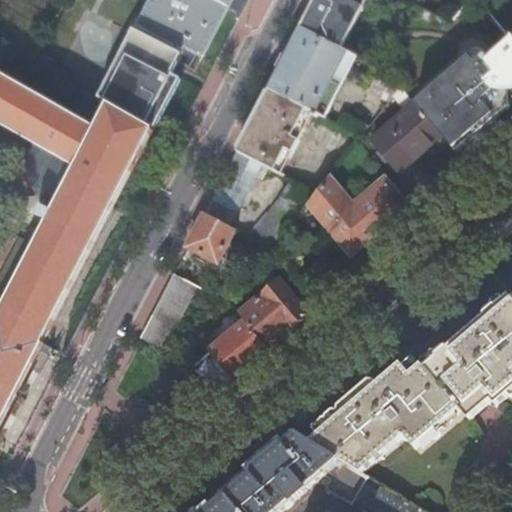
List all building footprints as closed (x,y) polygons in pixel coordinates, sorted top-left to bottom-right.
[(149,0),(134,30),(133,29),(97,99),(107,105),(153,131),(154,129),(181,79),(171,74),(174,68),(177,62),(196,72),(203,58),(229,8),(233,0),(149,0)] [(249,0),(233,0),(229,8),(242,15),(247,6),(249,0)] [(351,0),(316,0),(311,10),(302,28),(343,49),(364,8),(351,1),(351,0)] [(478,0),(485,8),(491,0),(478,0)] [(434,15),(425,11),(421,18),(430,23),(434,15)] [(389,103),(401,88),(386,71),(343,49),(302,28),(275,81),(270,90),(316,114),(327,119),(346,81),(389,103)] [(511,40),(493,58),(490,60),(488,57),(485,55),(482,54),(479,53),(476,53),(475,53),(474,53),(473,53),(472,54),(472,55),(471,56),(471,57),(471,58),(469,56),(414,104),(442,136),(456,152),(501,113),(511,105),(509,91),(511,90),(511,40)] [(0,429),(4,423),(44,344),(42,343),(54,321),(153,131),(107,105),(97,99),(88,94),(76,117),(0,73),(0,125),(34,144),(74,167),(0,311),(0,429)] [(283,176),(316,114),(270,90),(242,143),(238,152),(269,168),(283,176)] [(401,172),(442,136),(414,104),(373,140),(388,158),(401,172)] [(362,138),(370,127),(344,114),(338,126),(362,138)] [(41,200),(0,278),(0,311),(74,167),(34,144),(32,147),(30,152),(29,156),(28,160),(28,166),(28,172),(29,178),(30,182),(33,188),(36,194),(41,200)] [(263,181),(269,168),(238,152),(210,205),(205,214),(230,227),(256,177),(263,181)] [(354,208),(329,178),(317,193),(303,210),(333,245),(346,260),(408,207),(386,181),(354,208)] [(303,210),(317,193),(294,181),(253,239),(272,250),(303,210)] [(219,264),(237,231),(230,227),(205,214),(188,248),(203,256),(219,264)] [(164,352),(198,287),(174,274),(158,306),(141,338),(164,352)] [(290,333),(310,316),(280,282),(241,316),(247,323),(270,350),(290,333)] [(230,303),(237,312),(244,303),(237,294),(230,303)] [(418,450),(463,411),(472,422),(475,419),(488,408),(490,405),(495,401),(499,406),(511,395),(511,297),(507,301),(501,307),(487,318),(444,355),(427,369),(424,366),(413,375),(404,365),(373,393),(368,397),(347,414),(338,422),(313,443),(365,476),(408,438),(418,450)] [(211,354),(234,381),(253,365),(270,350),(247,323),(211,354)] [(234,381),(211,354),(193,370),(224,389),(234,381)] [(283,511),(317,484),(365,511),(424,511),(365,476),(313,443),(297,433),(285,443),(255,469),(204,511),(283,511)]
